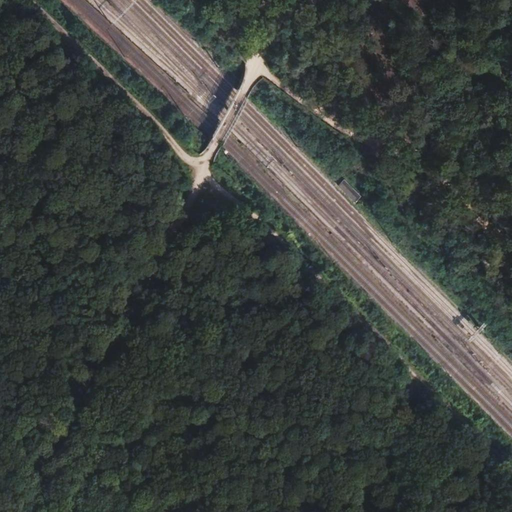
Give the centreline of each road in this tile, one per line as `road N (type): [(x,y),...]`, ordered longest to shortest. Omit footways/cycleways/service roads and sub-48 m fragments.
road 1 (track): [(22,511),(197,166)]
road 2 (track): [(26,0),(197,166)]
road 3 (track): [(371,511),(415,374)]
